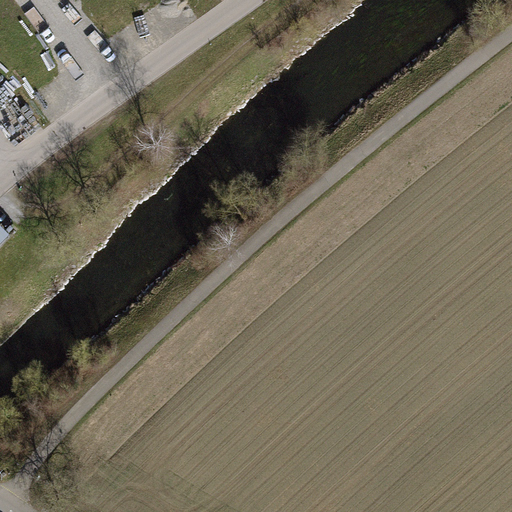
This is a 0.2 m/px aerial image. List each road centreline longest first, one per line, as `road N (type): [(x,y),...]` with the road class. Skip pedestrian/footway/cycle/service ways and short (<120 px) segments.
road 1 (track): [(511,35),(184,307),(0,495)]
road 2 (residential): [(248,0),(0,181)]
